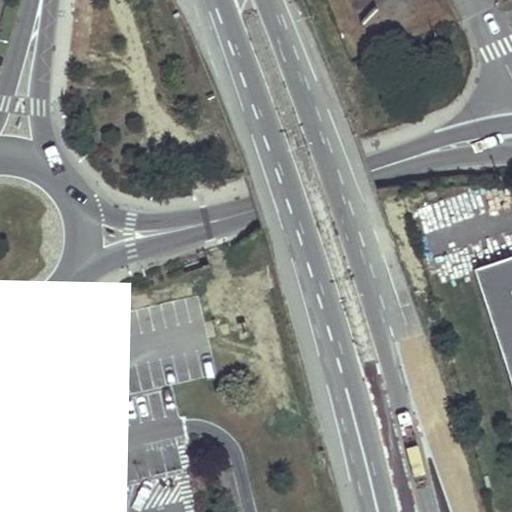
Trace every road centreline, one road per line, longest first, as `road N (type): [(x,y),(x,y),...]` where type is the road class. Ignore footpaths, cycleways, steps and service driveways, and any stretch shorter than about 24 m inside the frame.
road 1 (primary): [(433,511),(351,228),(265,0)]
road 2 (primary): [(220,0),(360,392),(386,511)]
road 3 (secondary): [(192,227),(403,160)]
road 4 (unclassified): [(55,179),(38,110),(47,0)]
road 5 (secondary): [(70,278),(192,227)]
road 6 (secondary): [(192,227),(129,222),(70,200)]
